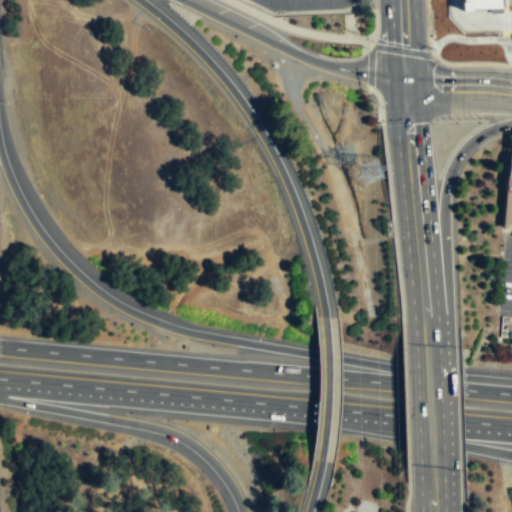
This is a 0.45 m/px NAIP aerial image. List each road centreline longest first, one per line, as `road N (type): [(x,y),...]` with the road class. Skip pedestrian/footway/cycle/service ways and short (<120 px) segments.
road 1 (motorway): [(511,381),(236,341),(136,313),(90,285),(39,231),(0,151)]
road 2 (motorway): [(511,397),(0,345)]
road 3 (motorway): [(325,316),(294,201),(259,128),(218,72),(139,0)]
road 4 (motorway): [(0,382),(372,417)]
road 5 (secondary): [(401,0),(425,326)]
road 6 (motorway): [(0,397),(185,439),(219,469),(243,511)]
road 7 (motorway): [(406,84),(305,57),(181,0)]
road 8 (secondary): [(447,293),(447,174),(474,139),(511,123)]
road 9 (motorway): [(372,417),(399,432),(511,454)]
road 10 (motorway): [(321,459),(325,316)]
road 11 (motorway): [(372,417),(511,428)]
